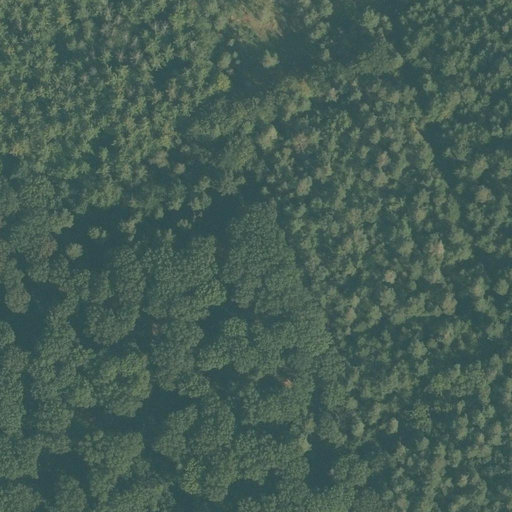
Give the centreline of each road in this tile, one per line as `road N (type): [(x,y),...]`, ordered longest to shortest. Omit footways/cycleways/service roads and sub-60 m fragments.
road 1 (track): [(189,0),(242,173),(361,476)]
road 2 (track): [(361,476),(511,341)]
